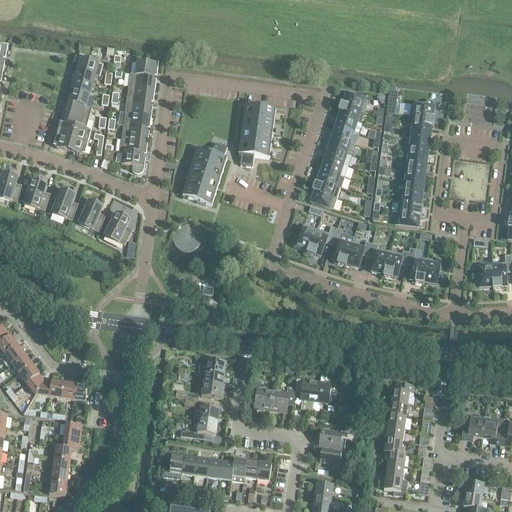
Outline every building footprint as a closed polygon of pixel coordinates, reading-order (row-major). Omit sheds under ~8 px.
[(80,67),(78,72),(95,76),(99,78),(103,66),(90,63),(91,59),(80,56),(77,66),(80,67)] [(136,75),(130,75),(153,78),(154,73),(157,74),(158,63),(147,62),(146,65),(138,64),(136,75)] [(92,87),(95,76),(78,72),(77,76),(74,76),(73,81),(92,87)] [(130,75),(129,88),(155,92),(156,83),(153,83),(153,78),(130,75)] [(75,83),(72,93),(89,97),(92,87),(73,81),(72,82),(75,83)] [(129,88),(127,101),(150,104),(150,100),(153,100),(155,92),(129,88)] [(92,109),(86,107),(89,97),(72,93),(70,103),(92,109)] [(341,106),(364,114),(368,102),(346,95),(343,106),(341,106)] [(381,105),(384,105),(385,97),(377,97),(377,100),(381,105)] [(149,109),(150,104),(127,101),(125,114),(151,118),(152,109),(149,109)] [(65,107),(63,114),(89,121),(92,109),(70,103),(68,107),(65,107)] [(433,105),(432,104),(431,103),(430,103),(429,103),(428,103),(427,103),(426,104),(425,104),(425,105),(424,106),(424,107),(423,107),(411,106),(410,118),(432,121),(434,109),(434,108),(434,107),(434,106),(433,106),(433,105)] [(340,114),(339,117),(361,124),(364,114),(341,106),(339,113),(340,114)] [(239,154),(239,156),(241,157),(240,167),(253,169),(254,158),(269,160),(270,157),(276,112),(245,107),(243,121),(242,134),(240,147),(239,154)] [(86,132),(89,121),(63,114),(61,121),(64,122),(63,126),(60,125),(91,134),(91,133),(86,132)] [(150,126),(151,118),(125,114),(123,127),(146,131),(147,126),(150,126)] [(361,125),(361,124),(339,117),(338,121),(336,120),(334,128),(358,136),(362,125),(361,125)] [(408,129),(412,129),(431,132),(431,128),(433,128),(434,121),(432,121),(410,118),(409,128),(408,129)] [(85,156),(91,134),(60,125),(54,148),(57,149),(57,150),(73,154),(73,157),(78,159),(79,156),(81,157),(82,156),(85,156)] [(146,135),(146,131),(123,127),(121,141),(147,144),(149,136),(146,135)] [(359,136),(358,136),(334,128),(331,135),(333,135),(332,139),(354,146),(355,147),(359,136)] [(412,129),(411,140),(429,143),(431,132),(412,129)] [(96,157),(101,157),(104,138),(95,136),(94,140),(98,141),(96,157)] [(350,157),(354,146),(332,139),(331,143),(329,142),(327,149),(347,156),(350,157)] [(429,143),(411,140),(407,140),(405,150),(409,151),(428,153),(429,150),(431,150),(431,143),(429,143)] [(120,154),(123,154),(143,157),(143,152),(146,153),(147,144),(121,141),(120,154)] [(198,151),(182,198),(212,207),(227,161),(224,160),(227,149),(215,145),(212,156),(198,151)] [(343,167),(347,156),(327,149),(324,157),(326,157),(325,161),(343,167)] [(409,151),(408,161),(427,164),(428,153),(409,151)] [(114,153),(111,152),(105,152),(104,161),(110,164),(114,153)] [(132,170),(132,171),(132,172),(133,172),(133,173),(134,174),(135,175),(136,175),(137,176),(138,176),(139,176),(140,175),(141,175),(142,174),(143,173),(143,172),(144,172),(144,171),(145,162),(142,162),(143,157),(123,154),(121,166),(132,167),(132,170)] [(322,164),(320,171),(339,177),(343,167),(325,161),(324,164),(322,164)] [(408,161),(406,172),(425,175),(427,164),(408,161)] [(319,179),(318,182),(336,188),(339,177),(320,171),(317,178),(319,179)] [(406,172),(405,183),(424,185),(425,175),(406,172)] [(17,179),(3,175),(0,186),(0,200),(18,205),(22,187),(16,186),(17,179)] [(333,199),(336,188),(318,182),(317,186),(315,185),(312,193),(314,194),(314,193),(333,199)] [(46,187),(32,183),(25,207),(45,213),(51,196),(44,194),(46,187)] [(405,183),(404,194),(422,196),(424,185),(405,183)] [(52,216),(66,221),(72,223),(79,206),(72,204),(75,198),(61,192),(52,216)] [(332,212),(336,200),(333,199),(314,193),(314,194),(311,205),(332,212)] [(421,207),(422,196),(404,194),(402,204),(421,207)] [(103,209),(89,203),(79,226),(99,235),(106,218),(100,215),(103,209)] [(398,204),(397,215),(419,218),(421,218),(422,211),(420,211),(421,207),(402,204),(398,204)] [(311,208),(309,214),(321,219),(323,212),(311,208)] [(418,230),(419,218),(397,215),(395,227),(418,230)] [(117,216),(105,238),(124,248),(133,232),(127,229),(130,222),(117,216)] [(296,249),(307,253),(308,254),(316,231),(304,226),(299,239),(297,239),(294,240),(292,242),(292,245),(293,247),(296,249)] [(328,235),(316,231),(307,254),(307,255),(315,258),(316,256),(320,258),(325,245),(331,247),(337,230),(331,229),(328,235)] [(337,266),(345,268),(351,247),(339,243),(342,232),(337,230),(331,247),(337,249),(333,263),(338,264),(337,266)] [(434,243),(452,245),(452,239),(435,237),(434,243)] [(136,245),(129,244),(127,260),(134,261),(136,245)] [(364,251),(351,247),(345,268),(346,267),(358,270),(362,257),(368,258),(372,245),(366,244),(364,251)] [(378,247),(372,245),(368,258),(375,260),(371,274),(384,277),(383,279),(384,279),(390,253),(377,250),(378,247)] [(415,285),(423,286),(427,261),(420,259),(421,255),(419,252),(410,250),(409,254),(406,267),(413,268),(410,282),(415,283),(415,285)] [(402,256),(390,253),(384,279),(392,280),(392,279),(397,280),(400,266),(406,267),(409,254),(403,253),(402,256)] [(492,265),(493,289),(493,291),(501,291),(501,289),(506,289),(506,275),(511,274),(511,273),(511,261),(511,257),(505,257),(505,265),(492,265)] [(424,285),(436,287),(439,286),(441,285),(442,282),(442,280),(441,277),(438,276),(440,263),(427,261),(423,286),(424,285)] [(480,290),(493,289),(492,265),(479,266),(479,279),(478,280),(477,280),(476,281),(475,282),(475,283),(474,284),(474,285),(475,286),(475,287),(475,288),(476,288),(477,289),(478,290),(479,290),(480,290)] [(204,289),(203,296),(212,297),(213,290),(204,289)] [(0,327),(0,344),(10,337),(1,326),(0,327)] [(17,347),(10,337),(0,344),(0,350),(2,353),(0,354),(2,358),(17,347)] [(7,360),(12,367),(25,357),(17,347),(2,358),(5,361),(7,360)] [(14,374),(17,378),(32,367),(25,357),(12,367),(16,372),(14,374)] [(200,357),(198,373),(224,377),(226,365),(213,363),(214,358),(200,357)] [(39,376),(32,367),(17,378),(19,380),(21,379),(26,386),(39,376)] [(204,375),(203,386),(223,388),(224,377),(198,373),(198,374),(204,375)] [(44,382),(39,376),(26,386),(35,397),(44,382)] [(314,404),(327,406),(327,405),(335,406),(337,389),(329,388),(330,385),(297,380),(295,390),(293,406),(294,406),(296,394),(303,395),(301,411),(312,413),(314,404)] [(35,397),(49,399),(51,383),(44,382),(35,397)] [(57,402),(61,403),(63,384),(51,383),(49,399),(57,400),(57,402)] [(65,401),(73,402),(75,386),(63,384),(61,403),(65,403),(65,401)] [(257,411),(270,413),(273,393),(260,391),(261,385),(253,384),(251,401),(258,402),(257,411)] [(392,392),(391,404),(407,407),(409,395),(413,396),(414,388),(395,385),(394,392),(392,392)] [(87,387),(75,386),(73,402),(81,403),(80,406),(85,406),(87,387)] [(223,389),(223,388),(203,386),(201,398),(222,401),(224,389),(223,389)] [(286,395),(273,393),(270,413),(284,415),(286,405),(293,406),(295,390),(287,388),(286,395)] [(6,393),(10,398),(14,395),(10,390),(6,393)] [(185,401),(188,401),(189,395),(177,393),(176,399),(185,401)] [(194,420),(193,421),(217,424),(219,423),(219,419),(218,418),(219,412),(203,410),(204,404),(185,401),(185,407),(196,409),(194,420)] [(406,419),(407,407),(391,404),(389,417),(406,419)] [(389,417),(387,429),(404,431),(406,419),(389,417)] [(470,421),(469,428),(463,428),(461,441),(468,441),(468,439),(481,441),(484,419),(479,418),(478,422),(470,421)] [(490,420),(484,419),(481,441),(495,443),(494,445),(500,446),(503,424),(504,422),(498,421),(497,425),(489,424),(490,420)] [(216,437),(217,424),(193,421),(193,425),(198,426),(197,435),(216,437)] [(507,444),(511,444),(511,426),(509,426),(509,425),(503,424),(500,446),(506,447),(507,444)] [(82,427),(66,425),(64,438),(80,440),(82,427)] [(386,438),(386,441),(402,444),(404,431),(387,429),(387,430),(384,430),(383,438),(386,438)] [(319,449),(322,450),(341,453),(344,453),(346,441),(342,440),(343,434),(321,431),(319,449)] [(195,434),(181,432),(180,438),(194,440),(195,434)] [(64,438),(63,449),(72,450),(71,451),(79,452),(80,440),(64,438)] [(386,442),(383,441),(382,449),(385,449),(384,453),(406,457),(406,456),(401,456),(402,444),(386,441),(386,442)] [(71,451),(72,450),(63,449),(56,448),(54,461),(70,463),(71,451)] [(339,468),(341,453),(322,450),(320,460),(316,459),(315,470),(329,473),(329,466),(339,468)] [(389,455),(387,466),(404,469),(406,457),(384,453),(384,454),(389,455)] [(181,482),(182,476),(184,459),(172,458),(171,460),(165,459),(163,479),(181,482)] [(197,461),(184,459),(182,476),(194,478),(197,461)] [(234,461),(233,466),(234,466),(231,483),(232,483),(232,484),(244,486),(244,480),(246,463),(247,460),(239,459),(238,462),(234,461)] [(54,461),(52,472),(68,474),(70,463),(54,461)] [(209,463),(197,461),(194,478),(207,479),(209,463)] [(207,479),(219,481),(221,464),(209,463),(207,479)] [(244,480),(256,481),(259,465),(246,463),(244,480)] [(221,464),(219,481),(231,483),(234,466),(233,466),(221,464)] [(272,467),(259,465),(256,481),(269,483),(272,467)] [(387,466),(386,479),(402,481),(404,469),(387,466)] [(52,472),(51,484),(67,486),(68,474),(52,472)] [(402,481),(386,479),(384,492),(394,493),(394,497),(405,499),(407,482),(402,481)] [(65,498),(67,486),(51,484),(49,496),(65,498)] [(467,484),(465,497),(482,499),(483,486),(467,484)] [(317,485),(315,498),(332,500),(333,487),(317,485)] [(480,511),(482,499),(465,497),(463,509),(468,510),(482,511),(484,511),(485,511),(480,511)] [(315,498),(313,510),(327,511),(329,511),(332,500),(315,498)]
